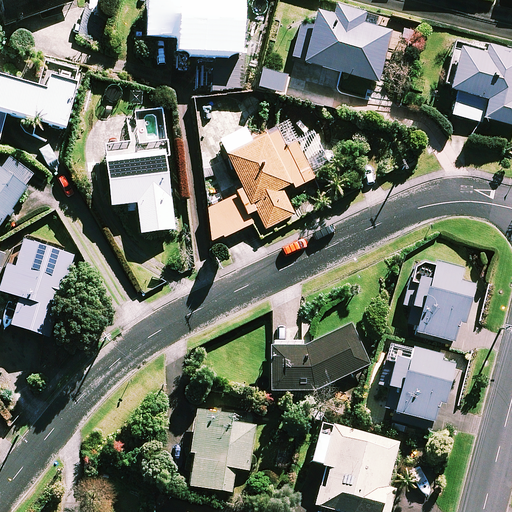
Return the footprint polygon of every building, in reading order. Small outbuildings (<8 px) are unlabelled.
[(0,0),(0,16),(3,26),(71,1),(70,0),(0,0)] [(209,52),(209,46),(231,47),(232,6),(149,4),(149,32),(189,33),(189,46),(199,46),(199,51),(209,52)] [(299,23),(291,57),(298,58),(297,62),(375,82),(388,32),(372,28),(375,17),(330,5),(327,15),(313,12),(310,26),(299,23)] [(454,91),(449,116),(480,123),(481,119),(511,125),(511,52),(482,46),(482,50),(453,44),(444,89),(454,91)] [(243,53),(210,51),(208,89),(242,91),(242,84),(251,84),(252,73),(242,72),(243,53)] [(77,71),(43,62),(37,86),(0,76),(0,127),(4,112),(62,128),(77,71)] [(303,80),(285,74),(280,92),(298,97),(303,80)] [(311,178),(293,141),(284,145),(275,127),(248,141),(242,129),(215,142),(240,192),(205,209),(209,240),(219,235),(220,237),(252,222),(247,212),(253,209),(263,229),(293,214),(282,193),(311,178)] [(171,228),(161,149),(100,157),(106,205),(133,202),(137,233),(171,228)] [(12,209),(9,207),(24,186),(22,185),(30,174),(6,157),(0,165),(0,220),(4,214),(7,216),(12,209)] [(70,256),(18,239),(10,267),(3,265),(0,274),(0,292),(14,297),(6,324),(45,336),(70,256)] [(455,269),(419,260),(408,267),(398,304),(415,308),(409,331),(449,341),(454,322),(458,323),(467,285),(452,281),(455,269)] [(266,343),(264,389),(314,389),(366,365),(346,323),(300,345),(266,343)] [(449,357),(384,342),(375,384),(394,388),(389,411),(428,420),(431,408),(437,409),(449,357)] [(251,416),(190,408),(185,451),(188,451),(184,485),(227,490),(229,468),(244,469),(251,416)] [(395,442),(316,421),(312,435),(306,460),(321,464),(311,504),(340,511),(386,511),(392,488),(383,486),(395,442)]
